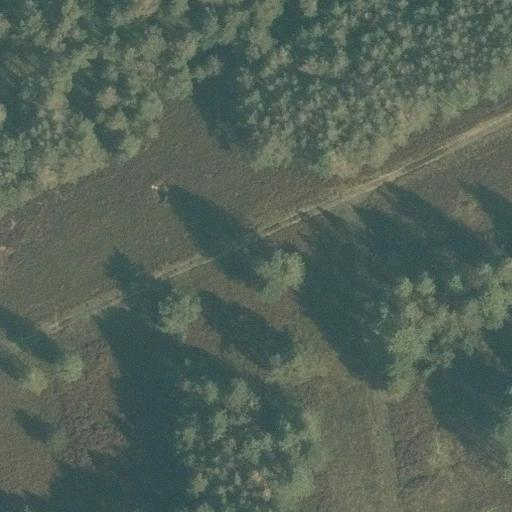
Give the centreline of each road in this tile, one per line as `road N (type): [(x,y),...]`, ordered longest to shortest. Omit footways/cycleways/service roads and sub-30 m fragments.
road 1 (track): [(0,365),(511,119)]
road 2 (track): [(395,511),(353,195)]
